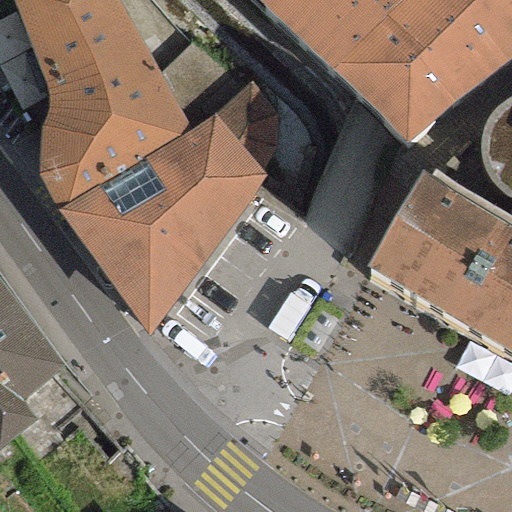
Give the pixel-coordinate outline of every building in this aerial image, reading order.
[(115,0),(11,0),(47,91),(45,112),(37,126),(38,145),(36,175),(55,209),(190,129),(115,0)] [(511,0),(253,0),(254,1),(406,143),(511,55),(511,0)] [(250,82),(213,114),(259,170),(275,146),(275,115),(250,82)] [(511,94),(509,96),(495,105),(483,120),(479,135),(479,148),(481,162),(487,174),(500,191),(511,196),(511,202),(508,212),(511,214),(511,94)] [(259,170),(213,114),(190,129),(55,209),(147,336),(258,190),(263,175),(259,170)] [(511,218),(510,217),(433,170),(429,176),(421,171),(364,266),(511,353),(511,218)] [(0,295),(0,445),(34,420),(19,401),(58,372),(0,295)]
